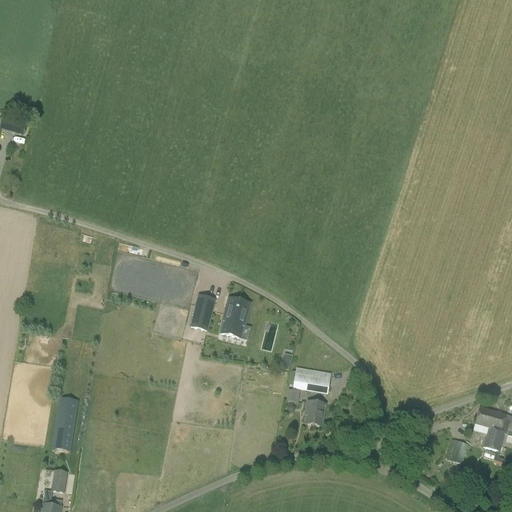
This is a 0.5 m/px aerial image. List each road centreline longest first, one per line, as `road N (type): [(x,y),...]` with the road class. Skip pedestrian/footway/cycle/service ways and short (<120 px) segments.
road 1 (unclassified): [(383,429),(350,358),(268,297),(182,257),(0,201)]
road 2 (unclassified): [(158,511),(296,458),(376,467)]
road 3 (unclassified): [(383,429),(511,385)]
